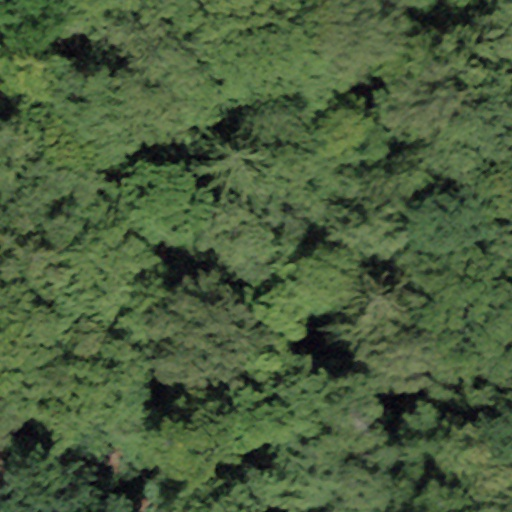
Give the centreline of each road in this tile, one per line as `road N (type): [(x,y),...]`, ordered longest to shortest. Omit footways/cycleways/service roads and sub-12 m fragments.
road 1 (unclassified): [(426,0),(368,116),(340,149),(246,199),(0,417)]
road 2 (track): [(192,248),(255,253),(404,219),(469,175),(511,128)]
